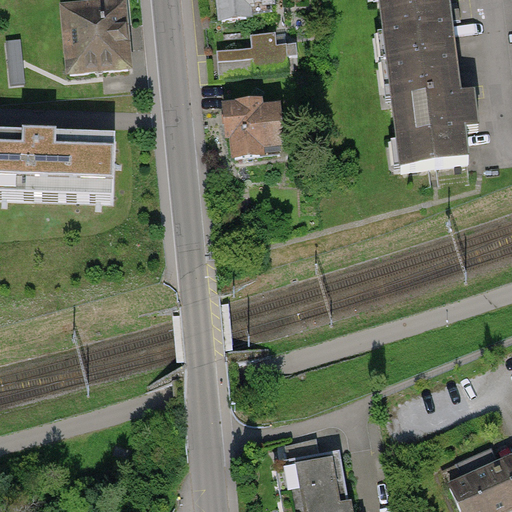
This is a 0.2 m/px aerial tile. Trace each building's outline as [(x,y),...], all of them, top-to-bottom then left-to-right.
[(220,0),(222,24),(249,22),(248,12),(271,10),(270,0),(220,0)] [(377,0),(400,172),(433,168),(468,163),(462,123),(449,17),(446,0),(377,0)] [(107,11),(65,15),(71,77),(129,72),(126,41),(123,5),(115,6),(107,7),(107,11)] [(253,62),(223,64),(225,81),(289,76),(288,61),(298,61),(297,48),(277,49),(276,37),(251,39),(253,62)] [(8,48),(11,83),(24,82),(21,47),(8,48)] [(260,109),(228,112),(230,141),(234,140),(235,161),(261,159),(260,151),(280,149),(277,113),(260,114),(260,109)] [(0,201),(115,206),(115,190),(117,154),(117,143),(58,141),(38,140),(24,140),(0,138),(0,201)] [(511,511),(511,452),(511,449),(443,477),(457,511),(511,511)] [(341,456),(272,468),(279,511),(352,511),(351,509),(341,456)]
